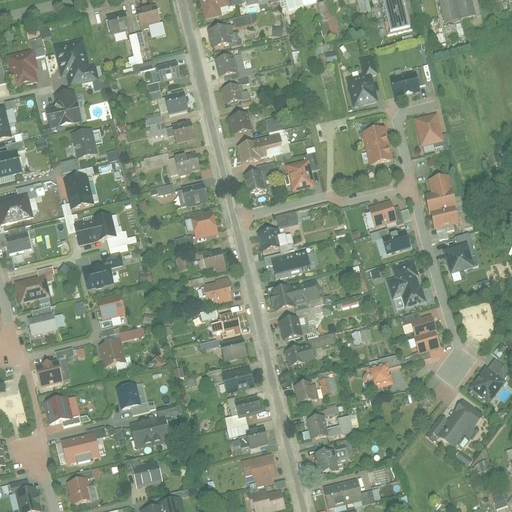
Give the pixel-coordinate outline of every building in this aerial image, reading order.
[(228,0),(199,0),(205,21),(222,17),(221,11),(230,8),(228,0)] [(358,0),(360,14),(372,12),(370,0),(365,1),(365,0),(358,0)] [(413,30),(406,0),(382,0),(391,35),(413,30)] [(475,17),(470,0),(456,0),(461,20),(475,17)] [(158,6),(136,12),(141,31),(163,24),(158,6)] [(128,13),(106,20),(111,36),(133,29),(128,13)] [(256,14),(234,20),(236,29),(258,23),(256,14)] [(232,26),(208,32),(212,50),(236,44),(232,26)] [(274,36),(283,37),(284,28),(275,27),(274,36)] [(31,53),(8,58),(16,89),(44,82),(38,59),(46,57),(41,38),(28,41),(31,53)] [(87,39),(54,48),(61,78),(68,77),(71,88),(98,81),(87,39)] [(328,63),(338,60),(336,51),(326,54),(328,63)] [(233,57),(214,62),(219,80),(238,75),(233,57)] [(348,81),(354,109),(378,104),(372,77),(377,76),(373,57),(360,60),(363,77),(348,81)] [(182,79),(177,63),(158,68),(163,85),(182,79)] [(422,92),(418,73),(390,80),(394,98),(422,92)] [(241,85),(222,89),(227,107),(246,102),(241,85)] [(57,107),(46,110),(51,132),(87,123),(83,105),(75,107),(72,94),(54,98),(57,107)] [(190,111),(185,94),(166,98),(171,116),(190,111)] [(9,109),(0,111),(0,142),(13,139),(14,146),(24,144),(31,142),(29,132),(15,135),(9,109)] [(162,113),(148,116),(153,138),(167,134),(162,113)] [(248,114),(229,120),(234,137),(253,132),(248,114)] [(447,141),(441,115),(414,121),(420,148),(447,141)] [(193,123),(172,129),(177,148),(198,142),(193,123)] [(362,134),(369,167),(394,162),(386,128),(362,134)] [(125,132),(127,140),(145,138),(144,129),(125,132)] [(61,165),(64,176),(74,173),(81,172),(79,163),(100,158),(93,131),(71,137),(77,161),(61,165)] [(0,179),(21,174),(20,169),(25,168),(22,154),(26,153),(24,144),(14,146),(7,148),(9,154),(0,155),(0,179)] [(255,144),(237,148),(241,166),(260,161),(255,144)] [(107,154),(110,164),(120,161),(118,151),(107,154)] [(203,173),(198,155),(175,160),(179,179),(203,173)] [(429,168),(436,167),(435,159),(428,160),(429,168)] [(315,188),(309,162),(286,167),(293,194),(315,188)] [(66,182),(73,211),(95,205),(88,177),(95,175),(93,169),(81,172),(74,173),(76,179),(66,182)] [(260,173),(244,178),(249,197),(266,192),(260,173)] [(450,177),(428,183),(431,194),(426,195),(436,232),(462,224),(457,208),(459,207),(450,177)] [(175,185),(157,190),(160,198),(177,194),(175,185)] [(206,186),(183,192),(187,211),(211,206),(206,186)] [(0,200),(0,219),(2,227),(35,220),(29,194),(0,200)] [(399,222),(393,203),(369,210),(375,229),(399,222)] [(303,225),(300,212),(277,218),(280,231),(303,225)] [(221,236),(216,213),(191,219),(196,242),(221,236)] [(64,218),(69,237),(77,235),(75,227),(73,216),(64,218)] [(77,235),(80,247),(101,242),(101,245),(109,243),(112,256),(130,252),(126,232),(116,235),(111,216),(93,220),(93,222),(75,227),(77,235)] [(337,239),(348,237),(346,224),(335,226),(337,239)] [(5,241),(10,258),(33,251),(27,228),(9,233),(11,239),(5,241)] [(275,232),(256,236),(261,254),(279,250),(275,232)] [(409,249),(404,232),(381,239),(386,256),(409,249)] [(458,251),(441,257),(449,281),(473,273),(469,261),(474,259),(467,236),(454,240),(458,251)] [(176,241),(177,249),(195,245),(193,237),(176,241)] [(228,270),(224,252),(204,257),(208,274),(228,270)] [(176,256),(178,273),(191,271),(188,254),(176,256)] [(427,303),(415,262),(392,269),(395,280),(388,282),(393,299),(402,296),(406,309),(427,303)] [(113,264),(83,272),(88,292),(119,284),(113,264)] [(141,283),(152,283),(152,274),(141,274),(141,283)] [(48,278),(16,286),(21,306),(53,298),(48,278)] [(235,302),(229,281),(204,287),(209,309),(235,302)] [(269,288),(275,313),(295,308),(294,306),(318,301),(314,282),(290,288),(289,284),(269,288)] [(123,297),(98,304),(103,322),(128,316),(123,297)] [(343,310),(360,305),(358,299),(341,303),(343,310)] [(84,304),(76,305),(79,317),(86,315),(84,304)] [(201,314),(203,322),(219,318),(217,310),(201,314)] [(146,315),(144,322),(154,324),(155,318),(146,315)] [(52,316),(27,322),(31,339),(56,333),(52,316)] [(243,331),(240,316),(222,320),(226,335),(243,331)] [(438,333),(432,317),(412,324),(417,339),(413,340),(419,357),(441,349),(436,334),(438,333)] [(297,319),(278,324),(282,342),(301,338),(297,319)] [(353,333),(355,345),(373,342),(371,330),(353,333)] [(249,359),(245,340),(222,345),(226,364),(249,359)] [(123,342),(100,347),(106,371),(128,365),(123,342)] [(311,347),(283,353),(287,370),(314,363),(311,347)] [(163,369),(165,360),(156,357),(153,366),(163,369)] [(485,366),(468,389),(491,405),(511,376),(511,373),(496,362),(490,370),(485,366)] [(60,363),(37,369),(42,390),(66,384),(60,363)] [(393,386),(386,364),(365,371),(372,392),(393,386)] [(257,390),(253,372),(224,378),(228,397),(257,390)] [(323,396),(337,394),(335,373),(320,375),(323,396)] [(186,381),(188,389),(202,386),(201,379),(186,381)] [(312,384),(293,388),(298,407),(318,402),(314,387),(313,388),(312,384)] [(139,386),(117,391),(122,413),(132,411),(134,419),(151,415),(149,406),(144,407),(139,386)] [(263,416),(259,399),(237,404),(241,421),(263,416)] [(47,406),(53,429),(74,423),(68,400),(47,406)] [(461,402),(437,437),(458,451),(482,416),(461,402)] [(325,410),(326,417),(345,415),(344,408),(325,410)] [(322,421),(307,424),(310,441),(352,433),(349,418),(338,420),(340,430),(324,433),(322,421)] [(164,422),(131,431),(136,453),(170,445),(164,422)] [(123,430),(117,432),(120,449),(126,448),(123,430)] [(270,446),(266,430),(247,436),(252,451),(270,446)] [(94,437),(63,446),(69,467),(100,458),(94,437)] [(0,445),(0,469),(9,468),(4,445),(0,445)] [(346,449),(314,456),(318,476),(339,471),(338,466),(349,463),(346,449)] [(272,455),(241,463),(245,478),(251,477),(254,487),(275,482),(273,474),(276,473),(272,455)] [(471,467),(474,463),(460,455),(458,460),(471,467)] [(156,465),(133,470),(138,491),(161,486),(156,465)] [(76,484),(67,486),(73,508),(96,503),(91,482),(96,481),(94,472),(75,477),(76,484)] [(356,482),(322,491),(327,511),(362,503),(356,482)] [(17,496),(20,511),(41,511),(36,491),(30,492),(28,483),(11,488),(13,496),(17,496)] [(266,491),(245,495),(248,511),(285,511),(281,492),(267,495),(266,491)] [(502,491),(492,494),(497,511),(508,508),(502,491)] [(160,511),(153,511),(182,511),(180,501),(190,499),(188,493),(172,497),(173,504),(159,507),(160,511)]
